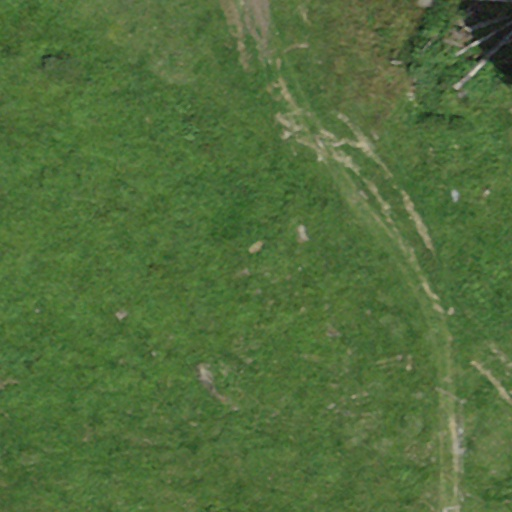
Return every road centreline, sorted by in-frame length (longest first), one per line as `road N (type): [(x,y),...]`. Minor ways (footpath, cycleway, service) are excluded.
road 1 (track): [(270,0),(325,142),(403,256)]
road 2 (track): [(460,511),(445,345),(430,294),(403,256)]
